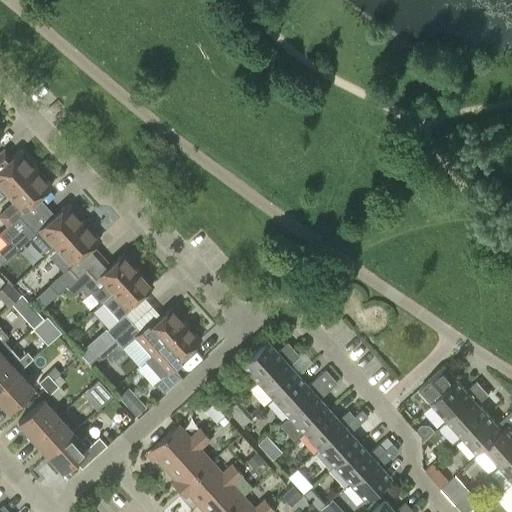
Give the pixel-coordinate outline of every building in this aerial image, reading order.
[(0,166),(0,188),(5,194),(35,167),(19,149),(0,166)] [(0,230),(0,236),(5,243),(8,240),(26,224),(47,205),(39,196),(51,185),(35,167),(5,194),(12,202),(0,212),(0,217),(6,225),(0,230)] [(38,230),(54,247),(83,221),(67,203),(38,230)] [(83,221),(54,247),(56,250),(48,256),(62,272),(49,285),(57,294),(66,285),(97,257),(89,248),(99,238),(83,221)] [(16,249),(30,236),(34,233),(26,224),(8,240),(16,249)] [(123,253),(107,267),(97,257),(66,285),(74,294),(81,288),(86,294),(90,291),(100,302),(102,301),(111,293),(137,269),(123,253)] [(46,254),(11,281),(24,298),(59,271),(46,254)] [(137,269),(111,293),(102,301),(118,319),(106,330),(114,339),(130,324),(131,323),(124,315),(129,311),(127,307),(152,285),(137,269)] [(6,282),(0,287),(0,299),(8,307),(19,295),(6,282)] [(33,324),(41,317),(31,305),(23,313),(33,324)] [(120,350),(135,336),(151,354),(186,322),(171,306),(158,318),(157,317),(138,333),(130,324),(114,339),(93,357),(97,361),(122,353),(120,350)] [(200,338),(186,322),(151,354),(144,359),(160,376),(151,385),(159,394),(178,377),(170,368),(188,351),(187,350),(200,338)] [(58,331),(52,325),(42,333),(49,340),(58,331)] [(0,358),(3,356),(11,349),(4,341),(8,337),(0,327),(0,358)] [(300,342),(294,335),(276,351),(266,340),(241,363),(257,381),(300,342)] [(306,348),(300,342),(257,381),(272,398),(297,375),(288,364),(306,348)] [(28,352),(12,365),(3,356),(0,358),(0,386),(17,371),(33,358),(28,352)] [(466,391),(444,366),(419,389),(447,420),(482,388),(476,381),(466,391)] [(38,383),(43,388),(52,379),(59,373),(54,367),(38,383)] [(297,375),(272,398),(287,415),(331,376),(325,369),(307,385),(297,375)] [(32,387),(17,371),(0,386),(0,402),(7,410),(32,387)] [(53,380),(52,379),(43,388),(49,394),(65,380),(60,375),(53,380)] [(293,438),(302,431),(302,432),(328,409),(319,398),(336,382),(331,376),(287,415),(288,415),(279,423),(293,438)] [(83,394),(96,409),(112,396),(98,380),(83,394)] [(482,388),(447,420),(462,437),(488,414),(478,404),(488,394),(482,388)] [(145,407),(136,397),(126,406),(135,416),(145,407)] [(17,422),(32,438),(57,415),(43,399),(17,422)] [(224,415),(213,403),(205,410),(216,422),(224,415)] [(328,409),(302,432),(318,448),(354,416),(348,410),(337,419),(328,409)] [(359,442),(349,432),(367,416),(361,409),(354,416),(318,448),(333,465),(359,442)] [(488,414),(462,437),(477,454),(509,426),(511,422),(511,410),(497,425),(488,414)] [(57,415),(32,438),(47,454),(72,431),(57,415)] [(223,416),(218,421),(223,425),(227,421),(223,416)] [(155,458),(164,469),(204,433),(199,427),(189,436),(177,424),(144,454),(151,461),(155,458)] [(421,437),(421,443),(434,431),(429,425),(421,425),(415,431),(421,437)] [(511,429),(509,426),(477,454),(478,455),(484,449),(499,466),(511,453),(511,429)] [(79,439),(72,431),(47,454),(61,471),(73,460),(81,468),(106,445),(98,436),(91,442),(84,435),(79,439)] [(209,438),(204,433),(164,469),(174,479),(170,483),(177,490),(210,460),(199,447),(209,438)] [(254,443),(270,456),(277,448),(261,435),(254,443)] [(386,437),(378,443),(384,450),(392,443),(386,437)] [(359,442),(333,465),(348,482),(384,450),(378,443),(368,453),(359,442)] [(384,450),(348,482),(364,500),(390,477),(380,466),(398,450),(392,443),(384,450)] [(256,452),(247,460),(251,465),(260,456),(256,452)] [(511,453),(499,466),(489,475),(504,491),(511,483),(511,453)] [(421,468),(439,488),(455,474),(436,454),(421,468)] [(187,494),(197,504),(236,468),(231,463),(221,472),(210,460),(177,490),(184,497),(187,494)] [(224,511),(242,495),(231,483),(241,474),(236,468),(197,504),(203,511),(224,511)] [(286,474),(298,491),(307,485),(295,468),(286,474)] [(463,484),(448,497),(455,505),(456,504),(470,491),(463,484)] [(284,494),(292,503),(301,495),(293,486),(284,494)] [(305,492),(318,507),(326,500),(312,486),(305,492)] [(254,508),(242,495),(224,511),(259,511),(269,504),(264,498),(254,508)] [(369,511),(404,511),(410,508),(404,501),(393,510),(383,499),(369,511)]
